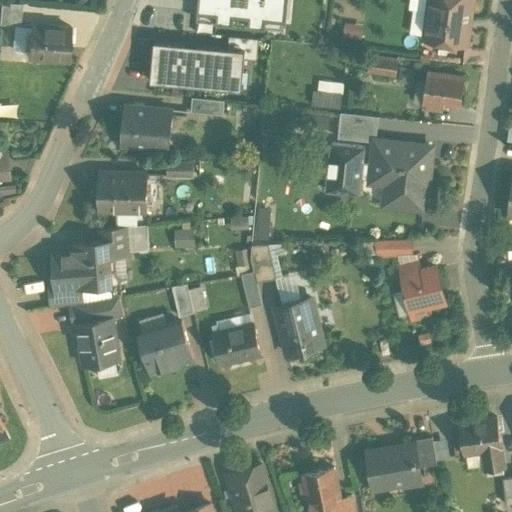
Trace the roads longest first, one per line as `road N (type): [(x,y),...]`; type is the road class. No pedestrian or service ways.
road 1 (tertiary): [(489,373),(305,408),(72,473)]
road 2 (residential): [(508,0),(476,244),(489,373)]
road 3 (residential): [(125,0),(40,199),(0,239)]
road 4 (residential): [(0,319),(72,473)]
